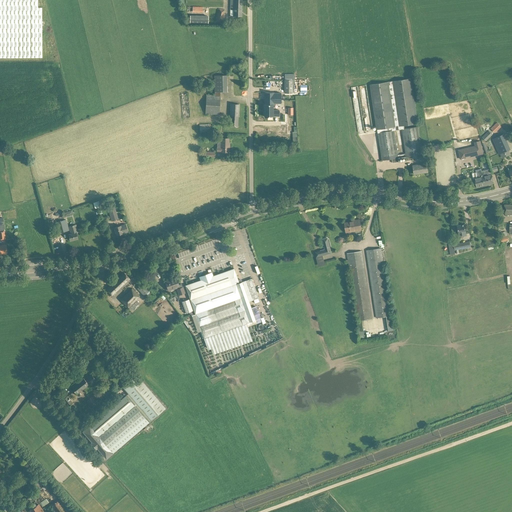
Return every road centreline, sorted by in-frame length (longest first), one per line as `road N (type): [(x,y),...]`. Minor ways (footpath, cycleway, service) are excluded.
road 1 (tertiary): [(252,212),(353,192),(442,203),(511,191)]
road 2 (track): [(511,425),(269,511)]
road 3 (unclassified): [(252,212),(250,0)]
road 4 (unclassified): [(0,426),(114,261)]
road 5 (tertiary): [(114,261),(252,212)]
